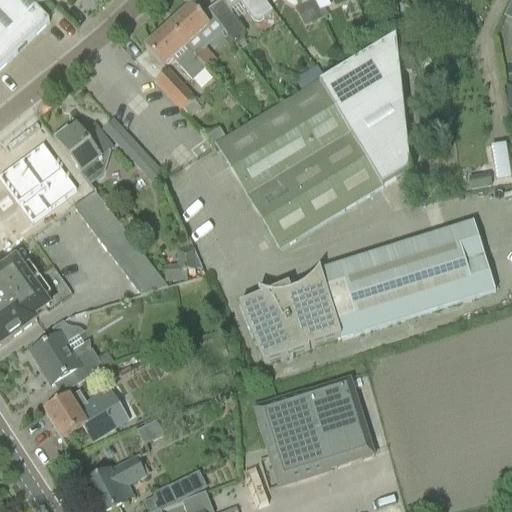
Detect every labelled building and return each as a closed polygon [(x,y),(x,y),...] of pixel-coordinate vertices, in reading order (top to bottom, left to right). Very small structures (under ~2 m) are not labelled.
[(46,0),(0,0),(0,72),(49,25),(36,12),(47,1),(46,0)] [(209,13),(208,14),(223,34),(235,50),(243,44),(244,36),(229,15),(239,8),(249,21),(250,23),(257,24),(271,14),(261,0),(217,0),(221,4),(209,13)] [(294,0),(299,9),(295,11),(304,30),(323,21),(321,18),(319,13),(312,0),(294,0)] [(324,0),(312,0),(319,13),(329,9),(324,0)] [(40,13),(48,21),(56,13),(48,5),(40,13)] [(207,48),(198,39),(209,29),(218,39),(223,34),(208,14),(200,19),(191,9),(189,12),(184,11),(178,17),(177,22),(167,31),(186,50),(192,59),(193,59),(206,72),(215,63),(204,51),(207,48)] [(192,59),(186,50),(167,31),(145,52),(163,71),(172,63),(193,84),(206,72),(193,59),(192,59)] [(319,88),(351,140),(382,192),(409,175),(398,64),(415,63),(413,40),(395,41),(319,88)] [(317,72),(297,80),(300,89),(321,81),(317,72)] [(155,85),(182,115),(194,104),(166,74),(155,85)] [(220,156),(248,202),(351,140),(319,88),(213,152),(217,157),(220,156)] [(67,130),(53,141),(80,177),(82,180),(89,188),(90,189),(103,180),(110,157),(109,155),(112,152),(96,131),(85,139),(77,130),(70,135),(67,130)] [(351,140),(248,202),(279,254),(382,192),(351,140)] [(119,150),(152,186),(162,177),(128,141),(119,150)] [(45,149),(0,181),(0,186),(31,229),(78,195),(45,149)] [(511,176),(500,178),(502,189),(511,187),(511,176)] [(488,178),(470,181),(472,194),(490,191),(488,178)] [(72,210),(83,225),(105,209),(94,195),(72,210)] [(83,225),(95,240),(116,224),(105,209),(83,225)] [(95,240),(106,255),(127,239),(116,224),(95,240)] [(239,307),(264,366),(308,353),(307,350),(341,339),(342,343),(494,295),(473,226),(322,273),(312,281),(303,289),(291,295),(288,287),(265,296),(258,294),(260,298),(239,307)] [(106,255),(118,270),(139,254),(127,239),(106,255)] [(178,269),(164,270),(165,286),(188,285),(187,274),(196,273),(195,252),(177,253),(178,269)] [(118,270),(129,285),(150,269),(139,254),(118,270)] [(0,350),(36,324),(33,321),(49,309),(16,263),(0,273),(0,350)] [(150,269),(129,285),(140,299),(167,290),(150,269)] [(104,373),(97,362),(92,354),(73,365),(70,360),(73,359),(63,343),(60,345),(58,341),(57,341),(32,356),(52,390),(72,378),(78,388),(84,385),(104,373)] [(104,373),(84,385),(89,393),(109,381),(115,378),(110,369),(104,373)] [(252,409),(278,490),(374,460),(350,382),(305,396),(304,392),(252,409)] [(116,432),(96,400),(86,407),(79,395),(70,400),(69,399),(44,415),(62,444),(83,431),(92,447),(116,432)] [(83,488),(96,511),(117,511),(127,507),(120,494),(148,479),(138,459),(83,488)] [(152,502),(143,506),(145,511),(163,511),(176,507),(206,492),(198,476),(168,491),(167,490),(154,496),(152,502)] [(211,511),(205,496),(182,505),(184,511),(211,511)]
